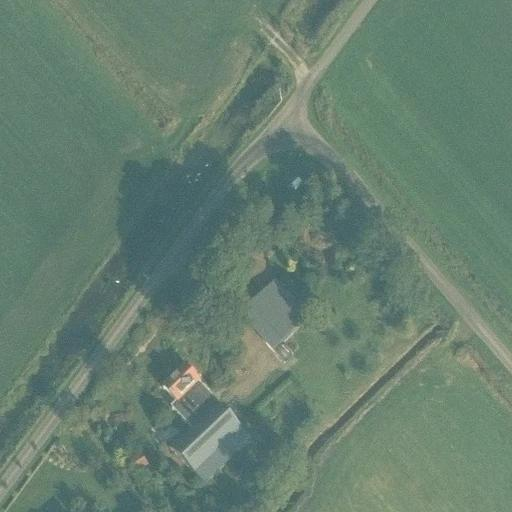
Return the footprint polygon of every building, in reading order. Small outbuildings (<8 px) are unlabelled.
[(224,269),(234,292),(274,274),(263,252),(224,269)] [(272,352),(309,319),(278,284),(241,317),(272,352)] [(162,389),(177,405),(172,409),(192,430),(182,439),(169,451),(204,487),(251,442),(198,387),(200,385),(184,369),(162,389)] [(313,389),(328,404),(337,395),(322,380),(313,389)] [(148,466),(140,455),(130,463),(138,474),(148,466)]
